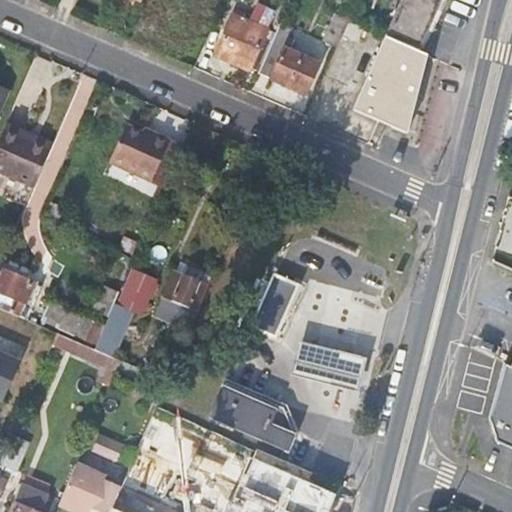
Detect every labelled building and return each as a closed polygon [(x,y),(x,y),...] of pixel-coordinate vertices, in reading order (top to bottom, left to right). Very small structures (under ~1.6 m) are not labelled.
[(400,0),(385,36),(419,51),(441,0),(400,0)] [(251,22),(266,28),(274,11),(258,5),(251,22)] [(275,33),(266,29),(266,28),(251,22),(232,14),(214,55),(249,70),(250,69),(257,72),(275,33)] [(357,41),(364,27),(347,19),(344,28),(341,34),(357,41)] [(275,33),(257,72),(270,78),(270,79),(305,93),(319,62),(290,50),(294,40),(288,37),(292,26),(280,21),(275,33)] [(323,39),(336,44),(341,34),(344,28),(329,22),(323,39)] [(419,51),(385,36),(353,109),(407,133),(427,55),(419,51)] [(169,141),(154,134),(152,138),(142,133),(126,126),(109,163),(150,182),(169,141)] [(0,135),(0,175),(32,190),(48,153),(19,140),(21,135),(4,127),(0,135)] [(154,134),(144,129),(142,133),(152,138),(154,134)] [(156,306),(192,322),(212,277),(200,272),(181,264),(178,272),(173,270),(156,306)] [(203,265),(200,272),(212,277),(215,269),(203,265)] [(34,282),(0,267),(0,308),(26,320),(40,288),(33,285),(34,282)] [(273,269),(249,323),(275,334),(298,281),(273,269)] [(117,307),(114,305),(109,316),(105,325),(94,350),(119,361),(121,354),(109,349),(126,310),(142,316),(157,282),(133,272),(117,307)] [(92,309),(109,316),(114,305),(119,294),(102,286),(92,309)] [(105,325),(50,301),(39,326),(56,333),(94,350),(105,325)] [(97,380),(109,386),(120,361),(119,361),(94,350),(56,333),(52,343),(103,366),(97,380)] [(328,386),(360,394),(369,360),(333,351),(296,342),(288,376),(328,386)] [(0,403),(1,404),(19,363),(0,355),(0,403)] [(503,360),(489,418),(497,441),(511,447),(511,364),(510,364),(503,360)] [(163,390),(166,381),(122,362),(117,372),(163,390)] [(207,417),(288,454),(297,435),(287,405),(227,379),(225,384),(222,383),(207,417)] [(113,511),(336,511),(341,495),(159,407),(113,511)] [(13,433),(0,463),(17,471),(30,440),(13,433)] [(118,461),(124,445),(99,434),(93,450),(118,461)] [(106,511),(117,488),(101,480),(103,475),(75,464),(57,505),(72,511),(106,511)] [(11,511),(39,511),(46,496),(32,489),(36,479),(27,475),(11,511)]
